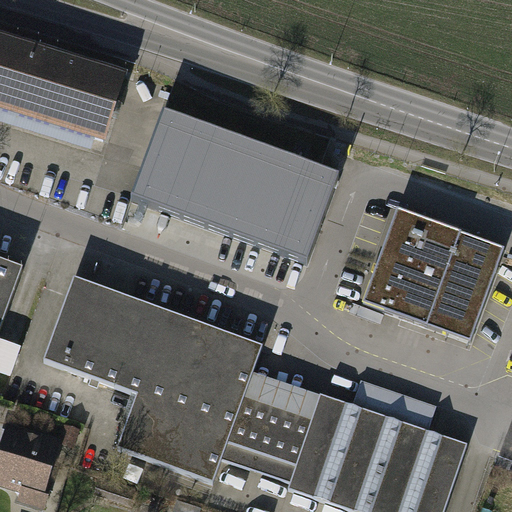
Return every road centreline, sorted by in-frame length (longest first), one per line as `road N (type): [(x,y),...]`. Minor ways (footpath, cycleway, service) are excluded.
road 1 (primary): [(27,0),(370,104)]
road 2 (residential): [(0,202),(325,325)]
road 3 (primary): [(370,104),(117,0)]
road 4 (primary): [(370,104),(511,149)]
